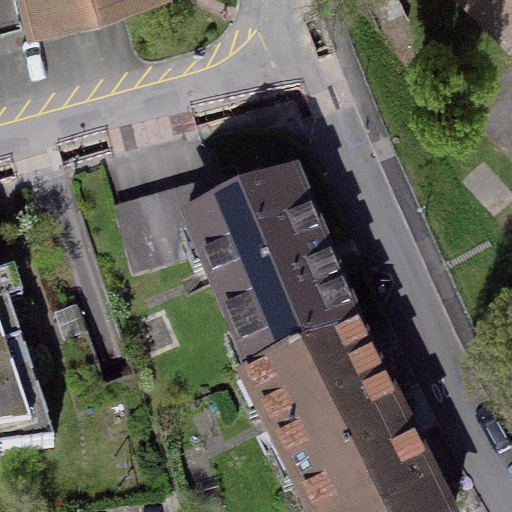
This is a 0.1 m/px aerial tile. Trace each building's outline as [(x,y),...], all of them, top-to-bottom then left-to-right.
[(0,0),(0,24),(85,0),(0,0)] [(511,0),(477,0),(508,33),(511,31),(509,29),(511,25),(511,0)] [(322,262),(291,188),(239,210),(228,183),(116,214),(133,273),(180,260),(202,251),(209,268),(206,269),(253,378),(354,336),(322,262)] [(0,456),(20,454),(20,452),(53,448),(46,427),(48,427),(19,342),(0,284),(0,456)] [(440,511),(401,432),(354,336),(253,378),(245,382),(309,511),(440,511)]
